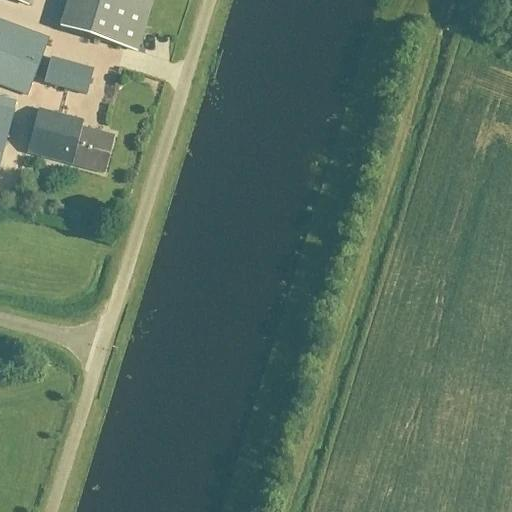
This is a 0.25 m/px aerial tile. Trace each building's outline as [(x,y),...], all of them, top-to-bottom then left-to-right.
[(78,37),(135,54),(151,0),(89,0),(84,18),(78,37)] [(0,24),(0,87),(27,97),(47,43),(0,24)] [(72,69),(49,63),(42,86),(66,92),(72,69)] [(25,154),(57,162),(102,175),(112,137),(80,128),(82,122),(37,110),(25,154)] [(0,156),(11,114),(0,111),(0,156)]
